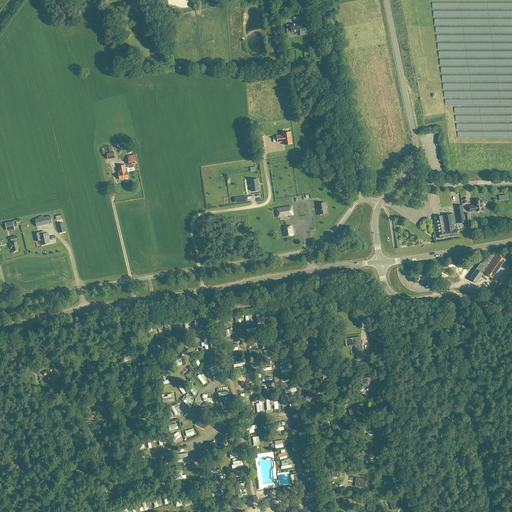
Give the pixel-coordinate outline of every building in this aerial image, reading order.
[(298,35),(303,34),(303,31),(308,30),(307,22),(291,25),(292,33),(297,32),(298,35)] [(283,134),(283,135),(277,136),(278,143),(283,142),(283,141),(284,141),(284,145),(292,144),(290,133),(283,134)] [(129,165),(137,164),(135,155),(127,156),(129,165)] [(118,166),(120,173),(118,174),(119,180),(128,178),(127,172),(126,172),(124,165),(118,166)] [(251,191),(259,190),(259,186),(258,186),(258,184),(258,179),(254,180),(253,180),(250,181),(251,191)] [(470,212),(473,212),(476,211),(476,212),(480,211),(480,212),(484,211),(483,207),(481,200),(474,201),(475,205),(472,206),(469,206),(470,212)] [(327,214),(325,203),(317,204),(319,215),(327,214)] [(436,233),(439,232),(440,239),(458,235),(457,232),(466,230),(462,205),(456,206),(459,223),(455,224),(454,214),(434,217),(435,221),(436,233)] [(278,217),(293,215),(291,207),(276,209),(278,217)] [(37,227),(52,223),(51,216),(43,218),(43,216),(39,217),(39,219),(35,219),(37,227)] [(13,222),(5,223),(7,231),(15,230),(14,227),(13,222)] [(293,235),(291,226),(283,228),(285,237),(293,235)] [(41,245),(50,243),(48,233),(45,234),(45,232),(44,232),(34,234),(36,241),(40,241),(41,245)] [(8,238),(12,252),(19,250),(16,236),(8,238)] [(488,256),(483,263),(480,263),(469,279),(476,283),(482,275),(484,277),(486,274),(492,278),(505,260),(497,254),(496,255),(495,254),(488,256)] [(507,293),(510,287),(506,284),(502,289),(507,293)] [(315,336),(307,337),(308,344),(315,344),(315,336)] [(357,356),(363,355),(361,344),(362,344),(361,337),(345,339),(346,347),(355,345),(357,356)] [(215,351),(207,352),(208,361),(216,360),(215,351)] [(129,360),(132,360),(131,352),(124,353),(124,358),(128,357),(129,360)] [(90,361),(87,362),(89,370),(96,368),(95,360),(91,361),(91,360),(90,360),(90,361)] [(303,366),(307,365),(309,372),(316,370),(314,363),(308,364),(307,361),(302,362),(303,366)] [(204,371),(207,379),(213,377),(213,378),(216,377),(213,368),(204,371)] [(57,371),(50,374),(48,371),(43,373),(45,376),(47,375),(51,382),(60,377),(57,371)] [(342,380),(335,379),(334,387),(342,387),(343,380),(347,380),(347,377),(342,377),(342,380)] [(364,389),(369,388),(372,387),(370,383),(371,382),(370,378),(364,380),(364,381),(360,383),(361,385),(363,385),(364,389)] [(190,391),(196,397),(200,393),(194,387),(190,391)] [(306,398),(313,401),(316,394),(309,391),(306,398)] [(98,404),(99,409),(106,408),(105,400),(102,401),(103,403),(98,404)] [(172,407),(177,417),(180,415),(174,405),(172,407)] [(350,416),(358,414),(356,407),(348,409),(350,416)] [(132,419),(130,420),(133,425),(134,424),(135,425),(138,424),(137,423),(140,422),(137,417),(140,415),(137,411),(130,415),(132,419)] [(208,422),(199,417),(196,424),(204,429),(208,422)] [(321,427),(329,425),(327,418),(320,420),(319,417),(314,418),(315,421),(319,420),(321,427)] [(370,429),(369,432),(381,437),(384,430),(368,423),(367,427),(370,429)] [(187,431),(188,438),(196,436),(195,430),(187,431)] [(172,437),(176,443),(183,438),(179,432),(172,437)] [(285,450),(285,445),(283,445),(282,443),(276,444),(277,451),(285,450)] [(328,455),(335,452),(333,445),(326,447),(326,448),(328,455)] [(370,451),(369,453),(362,451),(360,458),(367,460),(368,457),(371,458),(373,452),(370,451)] [(288,454),(280,456),(282,463),(289,461),(288,454)] [(110,466),(113,464),(114,465),(120,461),(117,457),(113,460),(111,456),(105,460),(110,466)] [(216,471),(221,469),(220,465),(211,468),(213,474),(217,473),(216,471)] [(81,467),(81,470),(76,470),(76,476),(84,475),(84,470),(87,470),(87,466),(81,467)] [(389,474),(381,475),(382,482),(389,481),(389,474)] [(372,476),(362,477),(363,486),(368,485),(368,484),(373,483),(372,476)] [(334,498),(336,505),(343,503),(342,496),(334,498)] [(389,502),(392,510),(402,507),(399,498),(389,502)]
